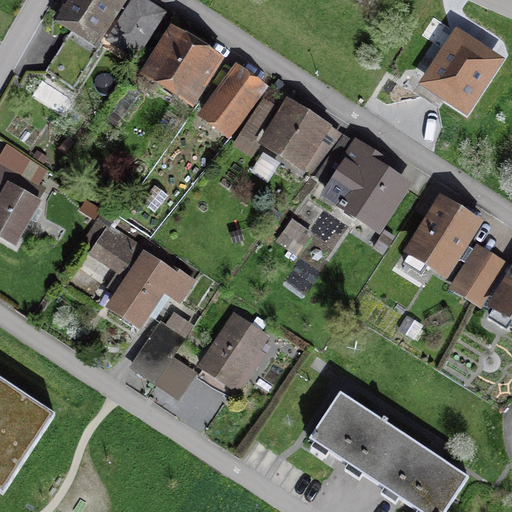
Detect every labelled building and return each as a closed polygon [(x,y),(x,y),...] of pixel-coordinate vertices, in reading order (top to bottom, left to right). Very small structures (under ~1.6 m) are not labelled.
[(73,0),(60,20),(74,29),(46,72),(73,90),(102,45),(96,41),(121,0),(73,0)] [(358,0),(375,8),(379,0),(358,0)] [(136,1),(112,39),(138,55),(162,17),(136,1)] [(161,82),(190,101),(215,62),(190,46),(174,35),(149,74),(150,75),(147,80),(147,84),(149,86),(153,88),(157,88),(161,82)] [(495,63),(457,38),(427,84),(465,109),(495,63)] [(237,71),(203,117),(227,134),(260,89),(237,71)] [(266,101),(243,135),(250,140),(243,150),(251,155),(258,145),(252,142),(275,107),(266,101)] [(301,165),(326,125),(292,102),(267,143),(301,165)] [(184,118),(174,111),(162,125),(173,134),(184,118)] [(318,176),(332,185),(326,194),(341,204),(339,206),(344,210),(346,207),(377,228),(403,188),(382,175),(388,166),(343,137),(318,176)] [(0,191),(6,195),(0,206),(0,233),(14,242),(43,190),(18,175),(15,180),(0,171),(0,191)] [(168,197),(155,187),(142,202),(155,213),(168,197)] [(442,205),(404,265),(421,276),(429,263),(445,273),(474,226),(442,205)] [(178,303),(192,283),(111,227),(94,253),(130,278),(111,307),(138,326),(161,292),(178,303)] [(490,258),(478,251),(454,288),(466,296),(474,283),(490,258)] [(474,283),(489,292),(504,267),(490,258),(474,283)] [(511,285),(491,319),(508,330),(511,324),(511,285)] [(264,354),(257,350),(266,336),(235,316),(201,368),(239,392),(264,354)] [(155,338),(176,352),(185,339),(164,325),(155,338)] [(176,398),(194,372),(174,359),(156,385),(176,398)] [(0,473),(11,481),(43,433),(30,424),(41,406),(0,379),(0,473)] [(446,511),(467,480),(386,426),(388,422),(385,420),(382,424),(341,397),(311,441),(418,511),(446,511)]
